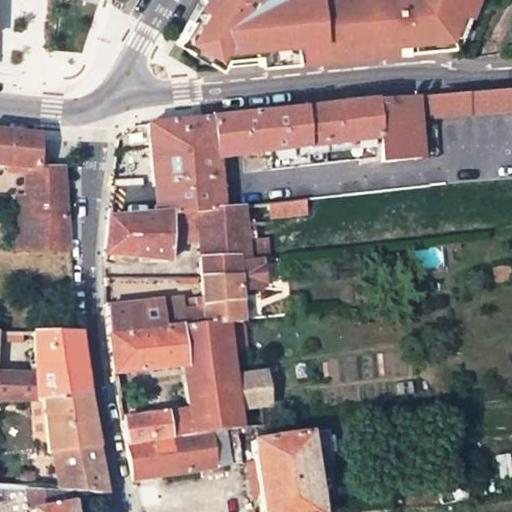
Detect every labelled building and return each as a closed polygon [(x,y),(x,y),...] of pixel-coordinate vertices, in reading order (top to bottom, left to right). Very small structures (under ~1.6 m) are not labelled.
[(200,0),(174,44),(188,52),(193,44),(208,53),(203,61),(217,69),(223,58),(256,55),(257,65),(449,46),(447,31),(459,10),(462,12),(466,0),(200,0)] [(193,44),(188,52),(203,61),(208,53),(193,44)] [(235,118),(239,156),(267,153),(376,140),(378,165),(420,161),(416,120),(433,118),(431,98),(368,103),(235,118)] [(210,132),(213,159),(239,156),(235,118),(224,119),(225,130),(210,132)] [(213,159),(210,132),(225,130),(224,119),(144,128),(154,214),(217,208),(213,159)] [(0,168),(23,170),(35,171),(35,169),(35,136),(0,132),(0,168)] [(267,153),(268,161),(371,148),(373,166),(378,165),(376,140),(267,153)] [(35,171),(23,170),(23,199),(64,200),(62,170),(35,169),(35,171)] [(302,200),(301,189),(243,196),(243,200),(236,200),(237,207),(239,206),(266,204),(302,200)] [(23,199),(18,199),(17,217),(16,251),(68,253),(64,200),(23,199)] [(268,219),(303,215),(302,200),(266,204),(268,219)] [(243,241),(239,206),(237,207),(217,208),(154,214),(106,219),(102,256),(166,262),(166,245),(195,242),(198,279),(235,278),(234,262),(253,260),(266,259),(264,240),(243,241)] [(179,303),(179,300),(104,311),(105,338),(238,321),(236,292),(256,289),(253,260),(234,262),(235,278),(198,279),(199,300),(179,303)] [(509,282),(506,267),(492,270),(495,286),(509,282)] [(111,376),(179,367),(179,364),(228,357),(227,353),(242,351),(241,321),(238,321),(105,338),(111,376)] [(0,403),(29,402),(40,402),(86,401),(76,335),(29,334),(32,378),(0,376),(0,403)] [(236,410),(232,379),(228,357),(179,364),(179,367),(183,391),(186,412),(192,436),(234,431),(239,430),(236,410)] [(481,375),(480,363),(469,365),(471,377),(481,375)] [(266,406),(261,374),(232,379),(236,410),(266,406)] [(45,442),(47,453),(95,448),(86,401),(40,402),(29,402),(30,409),(23,410),(24,418),(31,417),(34,443),(45,442)] [(186,412),(120,421),(125,445),(192,436),(186,412)] [(248,446),(245,429),(239,430),(234,431),(237,448),(248,446)] [(131,479),(238,462),(237,448),(234,431),(192,436),(125,445),(131,479)] [(316,511),(304,437),(248,446),(259,511),(316,511)] [(95,448),(47,453),(56,493),(66,493),(86,495),(82,476),(72,478),(71,467),(97,462),(95,448)] [(97,462),(71,467),(72,478),(82,476),(86,495),(104,496),(97,462)] [(30,477),(19,478),(21,491),(32,491),(30,477)] [(69,511),(66,493),(56,493),(32,491),(21,491),(0,489),(0,511),(69,511)]
